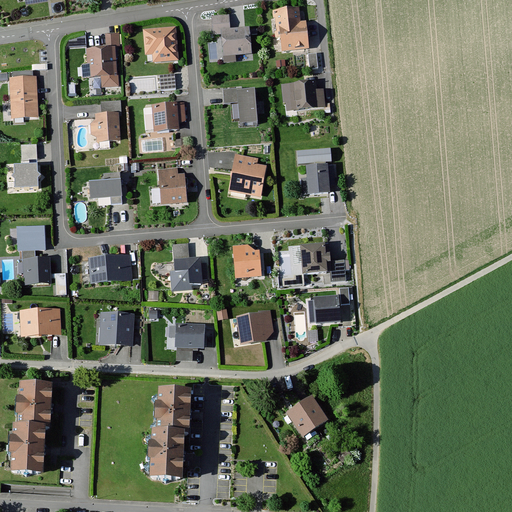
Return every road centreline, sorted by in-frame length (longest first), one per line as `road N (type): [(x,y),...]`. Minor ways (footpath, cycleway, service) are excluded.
road 1 (residential): [(48,30),(63,240),(203,232),(186,8)]
road 2 (residential): [(0,361),(275,373),(370,334)]
road 3 (residential): [(183,511),(0,502)]
road 4 (track): [(370,334),(370,511)]
road 5 (track): [(370,334),(511,253)]
road 6 (residential): [(48,30),(186,8)]
